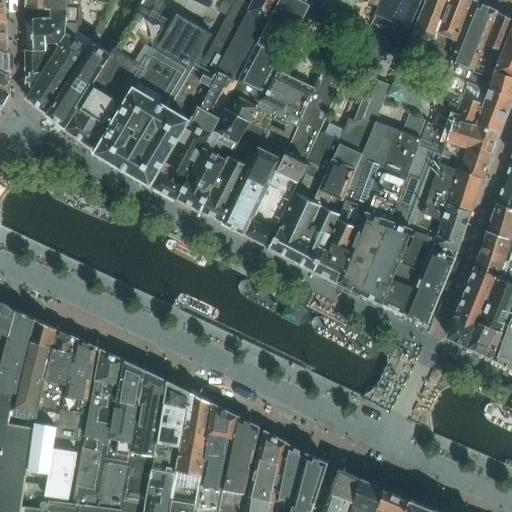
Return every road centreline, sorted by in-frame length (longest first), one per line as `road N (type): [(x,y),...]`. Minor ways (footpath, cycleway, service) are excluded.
road 1 (residential): [(0,263),(388,445)]
road 2 (residential): [(432,345),(511,126)]
road 3 (residential): [(388,445),(511,500)]
